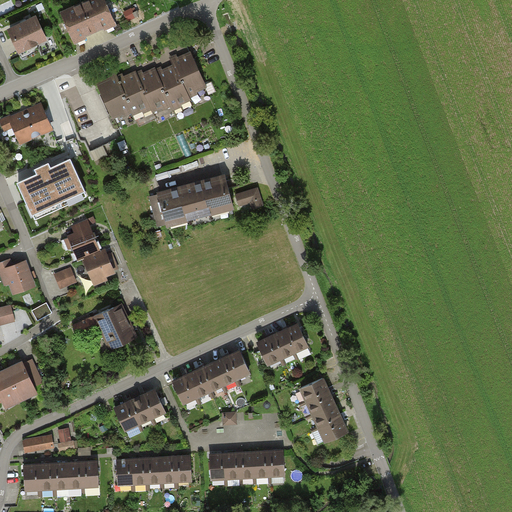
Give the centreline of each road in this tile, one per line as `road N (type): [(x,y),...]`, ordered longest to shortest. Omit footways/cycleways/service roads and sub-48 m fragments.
road 1 (residential): [(0,496),(8,447),(25,430),(318,298)]
road 2 (residential): [(318,298),(206,4)]
road 3 (residential): [(399,511),(318,298)]
road 4 (residential): [(0,96),(206,4)]
